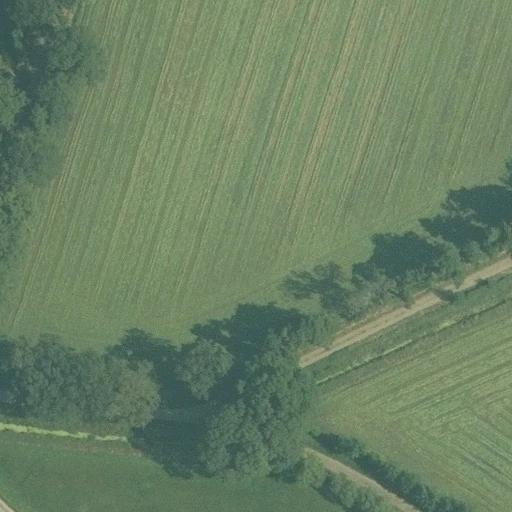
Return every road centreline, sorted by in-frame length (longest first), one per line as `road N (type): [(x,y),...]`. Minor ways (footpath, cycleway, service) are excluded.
road 1 (unclassified): [(203,418),(511,261)]
road 2 (unclassified): [(418,511),(330,459),(203,418)]
road 3 (unclassified): [(203,418),(0,395)]
road 4 (unclassified): [(0,170),(57,0)]
